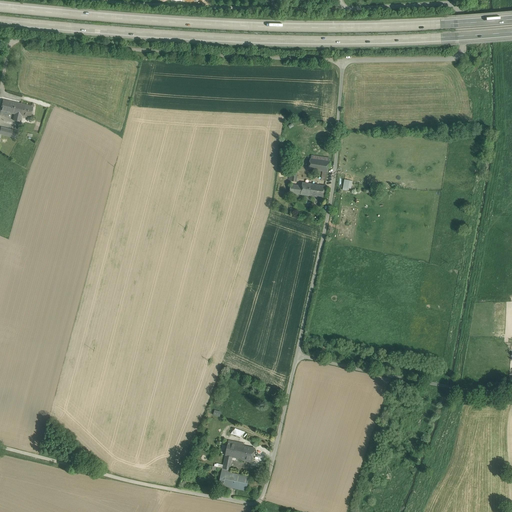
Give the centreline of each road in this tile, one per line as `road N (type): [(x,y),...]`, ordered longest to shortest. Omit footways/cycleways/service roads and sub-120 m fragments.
road 1 (motorway): [(511,19),(280,27),(0,6)]
road 2 (motorway): [(0,20),(281,40),(511,32)]
road 3 (unclassified): [(8,41),(341,59)]
road 4 (unclassified): [(296,353),(333,180),(341,59)]
road 5 (unclassified): [(0,447),(258,504)]
road 6 (unclassified): [(94,0),(341,8)]
road 7 (unclassified): [(296,353),(459,390),(511,391)]
road 8 (unclassified): [(341,8),(450,3),(460,13),(463,47)]
road 9 (unclassified): [(258,504),(296,353)]
road 10 (unclassified): [(341,59),(454,59),(463,47)]
